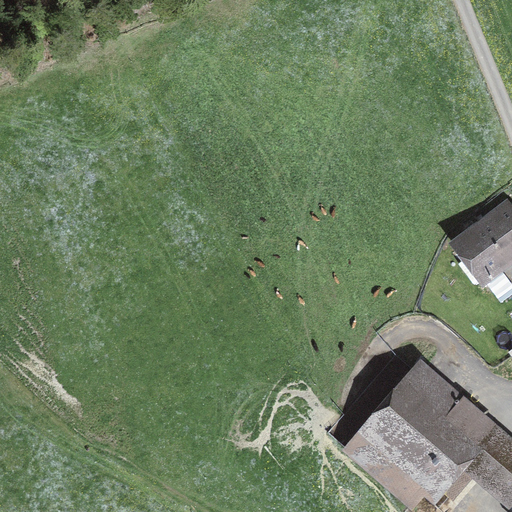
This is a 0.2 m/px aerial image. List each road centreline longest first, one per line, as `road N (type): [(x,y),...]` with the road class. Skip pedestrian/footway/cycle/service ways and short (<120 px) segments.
road 1 (track): [(370,406),(364,398),(377,364),(403,337),(426,328),(444,336),(490,388),(511,394)]
road 2 (track): [(66,420),(110,458),(198,511)]
road 3 (track): [(463,0),(511,121)]
